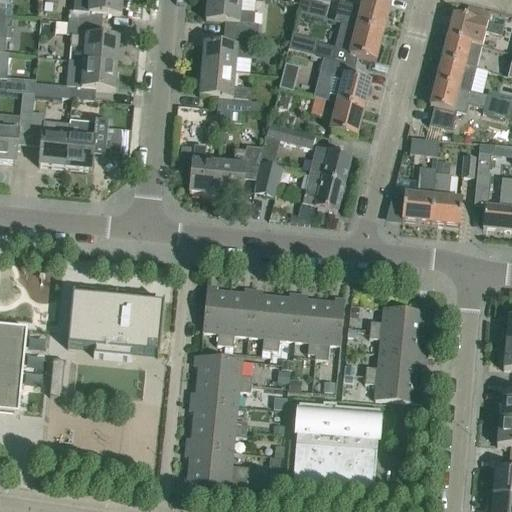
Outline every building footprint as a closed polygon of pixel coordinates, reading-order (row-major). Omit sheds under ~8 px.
[(0,0),(0,17),(13,19),(14,7),(9,6),(9,0),(0,0)] [(121,18),(122,0),(87,0),(87,3),(73,2),(72,14),(68,13),(67,25),(93,28),(94,16),(121,18)] [(240,14),(241,0),(240,0),(207,0),(205,23),(232,26),(231,37),(256,40),(257,27),(253,27),(254,15),(240,14)] [(383,37),(390,8),(364,2),(362,10),(339,4),(335,22),(346,25),(345,27),(357,30),(383,37)] [(453,17),(447,41),(481,50),(485,36),(500,39),(502,30),(487,26),(489,17),(467,11),(464,20),(453,17)] [(0,55),(5,56),(6,42),(7,30),(11,31),(13,19),(0,17),(0,55)] [(92,39),(93,28),(67,25),(66,37),(70,37),(67,63),(82,65),(117,68),(119,42),(92,39)] [(376,65),(383,37),(357,30),(350,58),(376,65)] [(255,51),(256,40),(231,37),(230,49),(203,47),(201,73),(233,76),(235,61),(250,62),(251,51),(255,51)] [(295,39),(291,53),(319,60),(323,46),(295,39)] [(475,73),(481,50),(447,41),(441,64),(475,73)] [(363,113),(371,84),(351,80),(354,70),(323,62),(320,75),(344,81),(337,106),(363,113)] [(470,95),(470,94),(475,73),(441,64),(435,86),(470,95)] [(114,94),(117,68),(82,65),(80,80),(66,78),(65,90),(61,89),(60,101),(94,104),(86,103),(87,92),(114,94)] [(232,89),(233,76),(201,73),(198,99),(225,102),(224,113),(242,114),(250,115),(251,103),(246,103),(247,91),(232,89)] [(487,98),(470,94),(470,95),(435,86),(429,109),(433,110),(428,130),(451,135),(456,116),(465,118),(468,109),(483,113),(487,98)] [(29,141),(31,116),(33,98),(21,96),(19,120),(7,118),(6,133),(0,132),(0,165),(15,167),(18,140),(29,141)] [(321,119),(325,103),(313,100),(309,116),(321,119)] [(511,111),(511,101),(503,100),(501,109),(511,111)] [(356,141),(363,113),(337,106),(330,134),(356,141)] [(240,127),(242,114),(224,113),(216,112),(215,125),(240,127)] [(64,172),(67,139),(68,129),(42,127),(43,117),(31,116),(29,141),(41,142),(38,169),(64,172)] [(96,122),(95,126),(69,124),(68,129),(67,139),(64,172),(91,174),(93,147),(105,149),(104,157),(105,157),(108,124),(96,122)] [(272,141),(312,151),(316,139),(275,128),(272,141)] [(434,158),(435,145),(417,143),(416,156),(434,158)] [(214,199),(218,165),(204,164),(205,149),(193,148),(193,151),(181,150),(180,164),(192,166),(189,196),(214,199)] [(255,184),(262,150),(246,149),(245,154),(234,152),(233,167),(218,165),(214,199),(241,202),(244,174),(256,176),(255,184)] [(343,188),(351,159),(329,153),(329,154),(317,151),(309,179),(322,183),(343,188)] [(477,157),(473,201),(487,202),(490,177),(488,177),(489,159),(477,157)] [(461,180),(473,182),(475,160),(463,159),(461,180)] [(261,161),(260,165),(261,166),(273,169),(274,165),(261,161)] [(261,166),(256,188),(269,192),(272,181),(279,183),(282,171),(273,169),(261,166)] [(433,188),(434,177),(420,176),(419,187),(433,188)] [(462,203),(447,201),(449,179),(434,177),(433,188),(432,200),(433,200),(431,226),(459,229),(462,203)] [(343,189),(343,188),(322,183),(309,179),(302,206),(314,210),(336,216),(340,202),(344,203),(347,190),(343,189)] [(498,210),(484,209),(482,231),(511,234),(511,182),(501,182),(498,210)] [(433,200),(432,200),(403,197),(401,223),(431,226),(433,200)] [(0,282),(0,319),(40,323),(44,287),(0,282)] [(223,350),(229,296),(216,295),(216,290),(206,289),(202,336),(217,337),(216,349),(223,350)] [(248,340),(252,294),(243,293),(243,298),(229,296),(223,350),(232,351),(233,339),(248,340)] [(269,354),(275,301),(261,299),(262,295),(252,294),(248,340),(263,342),(261,354),(269,354)] [(161,307),(74,299),(74,296),(73,296),(67,352),(69,352),(69,350),(95,352),(94,359),(130,363),(131,356),(157,358),(156,361),(158,361),(163,305),(162,305),(161,307)] [(293,345),(298,299),(289,298),(288,302),(275,301),(269,354),(278,355),(279,343),(293,345)] [(315,359),(320,305),(307,304),(307,300),(298,299),(293,345),(308,346),(307,358),(314,359),(315,359)] [(339,349),(344,303),(334,302),(334,307),(320,305),(315,359),(314,359),(314,363),(327,364),(329,348),(339,349)] [(370,326),(369,333),(423,339),(424,326),(429,326),(430,316),(384,312),(382,327),(370,326)] [(0,414),(18,416),(27,331),(0,328),(0,414)] [(355,341),(356,332),(347,331),(346,340),(355,341)] [(421,353),(423,339),(369,333),(368,342),(380,343),(379,358),(425,362),(426,353),(421,353)] [(511,346),(505,346),(502,373),(511,373),(511,346)] [(424,371),(425,362),(379,358),(377,372),(365,371),(365,379),(418,385),(420,371),(424,371)] [(198,370),(197,383),(251,389),(252,381),(240,379),(241,364),(195,359),(194,369),(198,370)] [(60,399),(63,366),(65,366),(65,364),(53,363),(49,400),(62,401),(62,399),(60,399)] [(417,398),(418,385),(365,379),(364,387),(376,389),(374,404),(420,409),(421,399),(417,398)] [(191,397),(190,406),(237,410),(238,396),(250,397),(251,389),(197,383),(196,397),(191,397)] [(334,396),(335,386),(323,385),(322,395),(334,396)] [(511,397),(500,396),(498,421),(511,422),(511,397)] [(235,425),(237,410),(190,406),(189,415),(194,415),(193,429),(246,434),(247,426),(235,425)] [(373,495),(376,453),(379,414),(335,411),(335,408),(322,407),(322,410),(298,408),(292,489),(373,495)] [(511,422),(498,421),(496,449),(510,450),(509,460),(511,460),(511,422)] [(245,442),(246,434),(193,429),(191,442),(187,442),(186,451),(232,456),(234,441),(245,442)] [(190,461),(188,474),(246,480),(246,479),(249,479),(250,472),(231,470),(232,456),(186,451),(185,460),(190,461)] [(511,460),(509,460),(508,473),(494,472),(492,497),(511,499),(511,460)] [(182,487),(181,497),(227,502),(229,491),(245,492),(246,480),(188,474),(187,488),(182,487)] [(511,511),(511,499),(492,497),(490,511),(511,511)]
